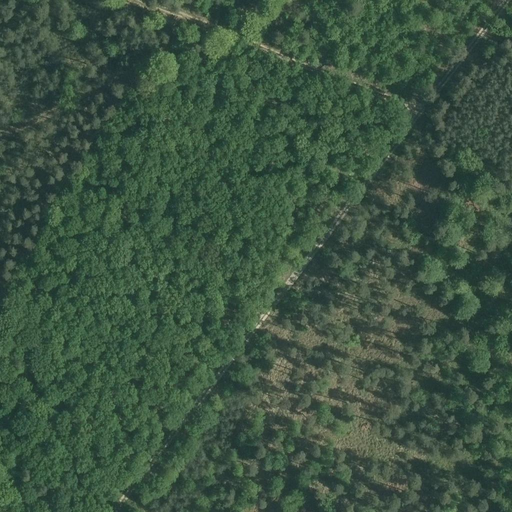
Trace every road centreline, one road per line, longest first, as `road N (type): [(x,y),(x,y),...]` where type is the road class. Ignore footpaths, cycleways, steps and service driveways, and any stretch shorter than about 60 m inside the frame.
road 1 (track): [(505,0),(113,511)]
road 2 (track): [(420,111),(144,0)]
